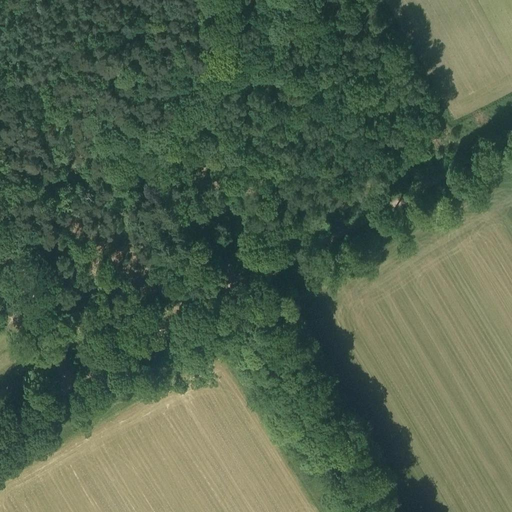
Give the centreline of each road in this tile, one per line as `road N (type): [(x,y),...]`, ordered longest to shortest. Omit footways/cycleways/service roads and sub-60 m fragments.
road 1 (track): [(243,288),(376,511)]
road 2 (track): [(68,387),(16,250)]
